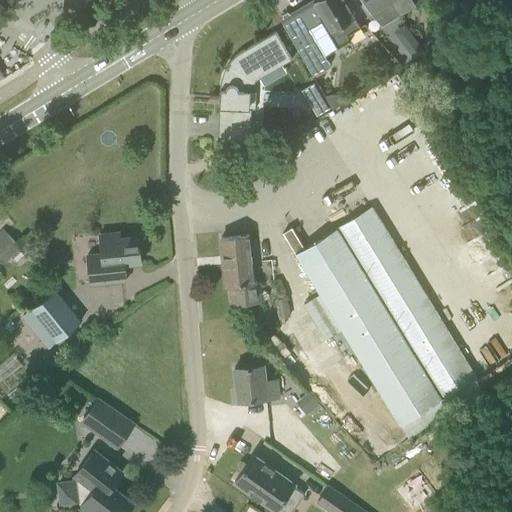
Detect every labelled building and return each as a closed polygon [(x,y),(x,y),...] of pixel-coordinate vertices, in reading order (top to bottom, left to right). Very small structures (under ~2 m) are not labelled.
[(345,0),(312,0),(292,13),(301,29),(306,30),(309,28),(325,55),(351,39),(348,33),(361,26),(345,0)] [(362,0),(372,15),(382,27),(400,15),(390,0),(362,0)] [(390,0),(400,15),(414,7),(410,0),(390,0)] [(301,29),(292,13),(281,19),(314,75),(329,66),(330,62),(325,55),(309,28),(306,30),(301,29)] [(218,140),(250,142),(250,141),(246,140),(248,109),(255,109),(256,91),(248,90),(249,87),(256,76),(289,56),(291,60),(292,59),(276,31),(241,51),(239,53),(236,55),(234,57),(232,59),(229,62),(228,65),(226,67),(224,71),(223,74),(222,78),(221,83),(221,86),(218,140)] [(428,52),(437,45),(432,40),(424,46),(428,52)] [(425,51),(418,42),(410,48),(410,54),(414,59),(425,51)] [(322,96),(310,103),(317,115),(329,108),(322,96)] [(473,376),(372,206),(336,228),(305,248),(292,227),(283,232),(319,293),(341,330),(406,440),(476,392),(473,376)] [(0,254),(1,255),(15,239),(4,229),(0,232),(0,254)] [(141,263),(138,235),(120,237),(119,231),(100,233),(102,252),(88,254),(91,284),(126,281),(126,279),(122,280),(120,270),(125,265),(141,263)] [(230,286),(232,303),(261,300),(259,282),(254,282),(249,234),(221,237),(226,286),(230,286)] [(56,289),(33,308),(59,340),(82,321),(56,289)] [(292,315),(287,297),(275,300),(280,318),(292,315)] [(291,353),(274,332),(266,339),(283,359),(291,353)] [(264,364),(235,367),(238,401),(279,397),(278,378),(266,379),(264,364)] [(307,414),(320,404),(310,391),(302,398),(297,402),(307,414)] [(118,446),(134,423),(98,398),(82,421),(118,446)] [(123,472),(95,450),(75,475),(81,480),(59,483),(62,503),(86,500),(81,506),(88,511),(127,511),(134,503),(112,486),(123,472)] [(291,511),(305,494),(294,486),(295,484),(254,455),(235,481),(277,510),(278,509),(282,511),(291,511)] [(358,511),(361,509),(329,486),(317,501),(332,511),(358,511)]
